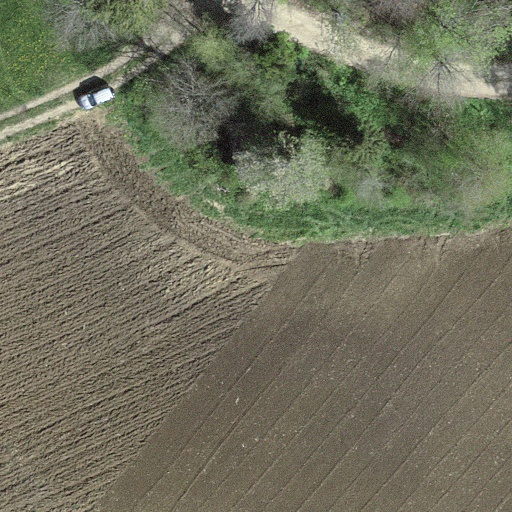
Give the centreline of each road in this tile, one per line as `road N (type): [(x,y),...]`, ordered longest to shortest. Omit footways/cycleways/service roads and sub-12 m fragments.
road 1 (track): [(511,75),(339,49),(231,0)]
road 2 (track): [(203,0),(145,56),(0,129)]
